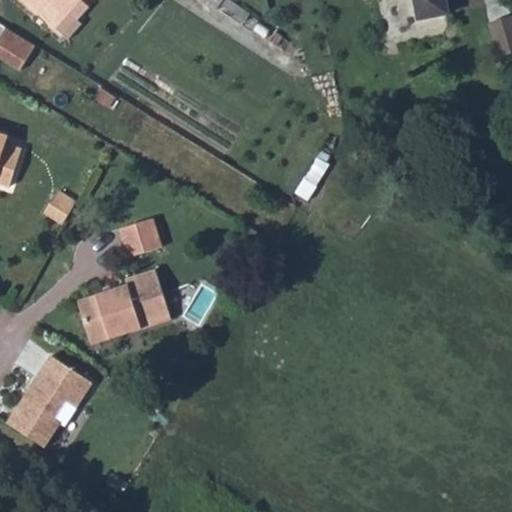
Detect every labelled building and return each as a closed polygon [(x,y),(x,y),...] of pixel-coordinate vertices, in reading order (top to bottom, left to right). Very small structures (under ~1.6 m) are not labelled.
[(22,0),(53,27),(77,0),(22,0)] [(81,0),(77,0),(53,27),(67,39),(80,24),(76,20),(88,6),(81,0)] [(249,14),(229,0),(223,0),(220,5),(243,21),(249,14)] [(447,13),(444,0),(414,0),(418,19),(447,13)] [(511,15),(489,23),(499,56),(511,52),(511,15)] [(2,24),(0,27),(0,56),(17,67),(32,42),(2,24)] [(0,182),(6,184),(17,147),(3,143),(5,135),(0,133),(0,182)] [(313,196),(329,160),(317,155),(301,190),(313,196)] [(48,212),(67,221),(78,196),(59,187),(48,212)] [(118,228),(118,229),(127,257),(161,246),(152,218),(118,228)] [(126,285),(75,300),(89,344),(170,319),(155,269),(124,278),(126,285)] [(48,352),(4,421),(43,446),(60,419),(64,422),(91,380),(48,352)]
